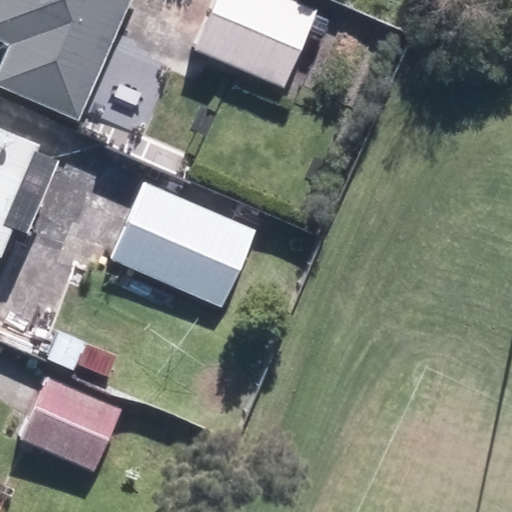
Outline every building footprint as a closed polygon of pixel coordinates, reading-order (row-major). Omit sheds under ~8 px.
[(0,84),(81,118),(131,0),(0,0),(0,37),(11,43),(0,69),(0,84)] [(318,7),(302,0),(216,0),(197,46),(287,83),(318,7)] [(43,137),(0,118),(0,250),(4,252),(17,222),(8,219),(43,137)] [(257,224),(146,179),(115,256),(225,301),(257,224)] [(51,377),(23,433),(94,468),(121,411),(51,377)]
